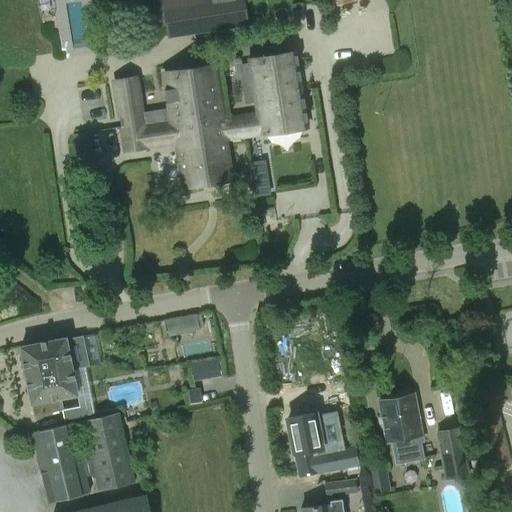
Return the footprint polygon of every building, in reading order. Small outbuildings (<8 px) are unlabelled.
[(156,0),(157,5),(163,4),(166,25),(196,20),(198,33),(208,32),(203,0),(156,0)] [(244,0),(203,0),(208,32),(248,25),(244,0)] [(134,62),(111,66),(125,152),(154,148),(155,153),(177,149),(184,187),(232,180),(225,139),(307,126),(295,53),(249,60),(258,114),(227,118),(218,65),(170,73),(164,74),(172,122),(146,127),(134,62)] [(90,132),(73,134),(77,160),(94,157),(90,132)] [(252,186),(253,196),(269,194),(268,184),(252,186)] [(167,333),(198,330),(196,314),(165,317),(167,333)] [(66,337),(21,347),(26,375),(31,374),(31,371),(47,367),(49,374),(72,369),(66,337)] [(218,357),(189,359),(190,379),(219,377),(218,357)] [(26,375),(35,416),(62,410),(79,406),(77,394),(72,369),(49,374),(47,367),(31,371),(31,374),(26,375)] [(394,465),(424,460),(420,436),(413,395),(408,396),(407,391),(398,393),(399,398),(379,402),(386,442),(390,441),(394,465)] [(511,462),(494,395),(481,398),(499,466),(511,463),(511,462)] [(98,487),(134,479),(118,412),(83,421),(91,454),(80,457),(73,423),(31,433),(47,503),(89,494),(85,476),(95,474),(98,487)] [(314,413),(287,419),(300,477),(316,473),(316,474),(346,468),(342,448),(313,455),(312,450),(321,448),(314,413)] [(436,431),(445,480),(469,476),(459,427),(436,431)] [(390,491),(386,466),(368,469),(372,494),(390,491)] [(358,495),(355,485),(325,488),(326,499),(358,495)] [(150,511),(147,494),(69,511),(150,511)] [(343,511),(342,499),(327,501),(327,505),(301,509),(301,511),(343,511)]
